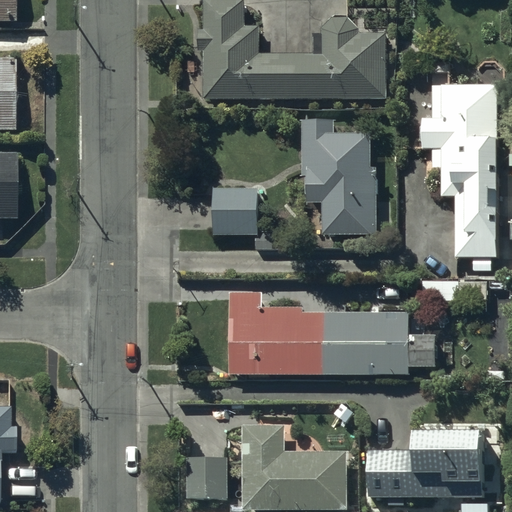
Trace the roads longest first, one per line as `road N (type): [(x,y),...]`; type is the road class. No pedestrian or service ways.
road 1 (residential): [(107,0),(106,316)]
road 2 (residential): [(106,316),(107,511)]
